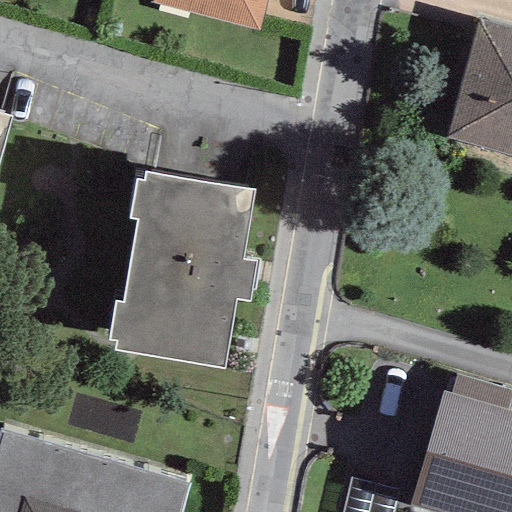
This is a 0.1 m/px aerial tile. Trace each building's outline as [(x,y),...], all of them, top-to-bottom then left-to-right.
[(257,31),(265,0),(150,0),(150,2),(257,31)] [(511,156),(511,28),(479,20),(445,138),(511,156)] [(0,153),(11,115),(0,112),(0,153)] [(114,342),(113,352),(223,370),(235,300),(248,302),(250,288),(253,289),(257,263),(241,260),(253,191),(145,173),(143,182),(135,181),(128,219),(136,220),(123,304),(114,302),(108,341),(114,342)] [(511,390),(454,374),(449,394),(507,410),(511,394),(511,392),(511,390)] [(449,394),(442,392),(409,506),(429,511),(511,511),(511,411),(507,410),(449,394)] [(180,511),(189,484),(0,429),(0,511),(180,511)] [(392,511),(398,491),(349,480),(340,511),(392,511)]
